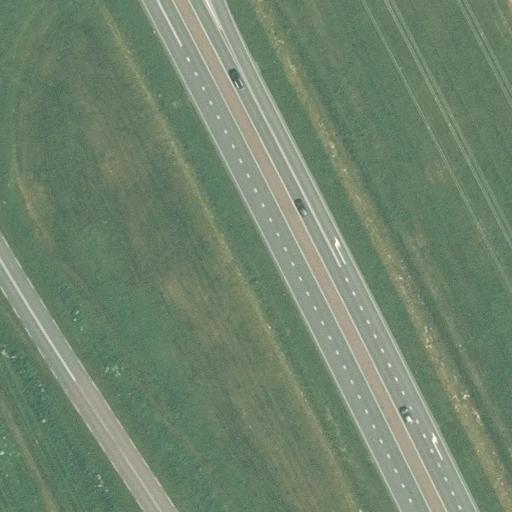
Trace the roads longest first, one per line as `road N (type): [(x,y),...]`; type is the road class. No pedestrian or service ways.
road 1 (trunk): [(187,42),(422,511)]
road 2 (trunk): [(332,269),(188,0)]
road 3 (trunk): [(0,254),(163,511)]
road 4 (trunk): [(332,269),(218,0)]
road 5 (trunk): [(453,511),(332,269)]
